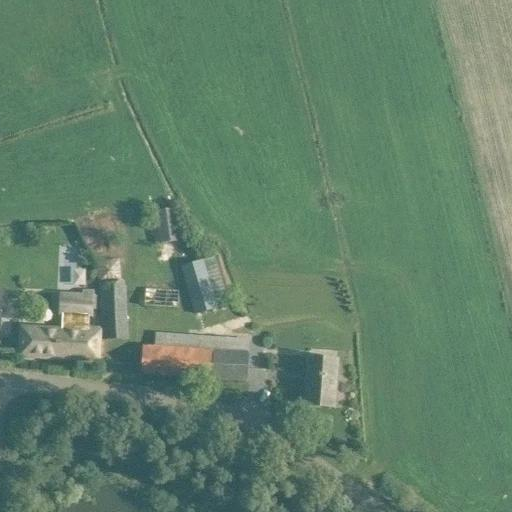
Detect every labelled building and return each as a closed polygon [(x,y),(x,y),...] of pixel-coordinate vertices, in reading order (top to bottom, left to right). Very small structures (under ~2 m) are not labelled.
[(150,211),(154,243),(176,240),(172,208),(150,211)] [(81,224),(89,246),(118,237),(111,214),(81,224)] [(95,260),(102,339),(128,337),(123,281),(119,281),(118,258),(95,260)] [(180,267),(194,314),(221,306),(220,300),(216,301),(203,259),(180,267)] [(143,305),(176,307),(177,289),(144,288),(143,305)] [(62,314),(61,330),(21,328),(20,356),(97,360),(99,330),(88,329),(89,315),(92,316),(93,292),(82,292),(82,296),(60,295),(59,314),(62,314)] [(210,379),(247,381),(249,341),(154,335),(153,347),(142,346),(140,374),(210,379)] [(305,405),(333,407),(337,360),(308,358),(305,405)]
